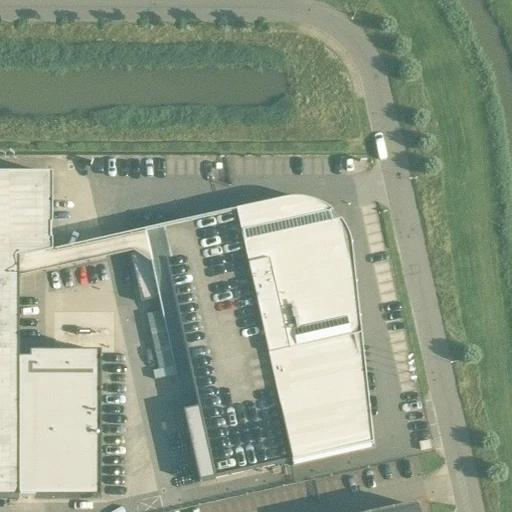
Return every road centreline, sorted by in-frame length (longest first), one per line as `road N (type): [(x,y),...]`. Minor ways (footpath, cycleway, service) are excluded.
road 1 (unclassified): [(473,511),(376,75),(360,41),(328,16),(280,10),(0,11)]
road 2 (unknown): [(354,190),(390,445)]
road 3 (unknown): [(307,511),(466,477)]
